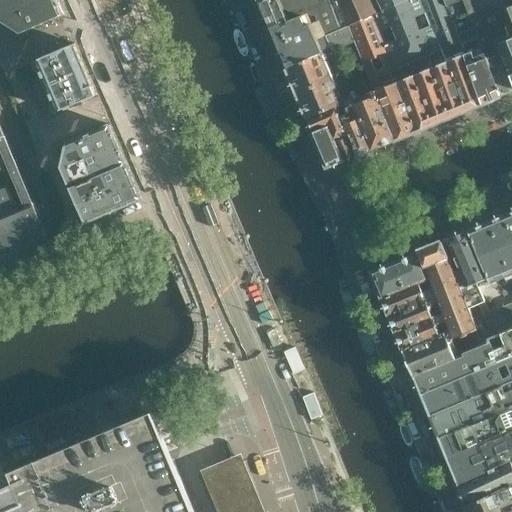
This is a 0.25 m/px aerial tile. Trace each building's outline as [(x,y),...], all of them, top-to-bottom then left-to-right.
[(64,14),(57,0),(46,0),(0,20),(21,33),(64,14)] [(0,0),(0,18),(0,20),(46,0),(0,0)] [(345,29),(333,0),(272,0),(260,5),(278,46),(279,47),(285,62),(286,66),(287,66),(288,69),(324,54),(333,50),(327,36),(345,29)] [(398,79),(373,17),(383,13),(377,0),(333,0),(345,29),(349,27),(355,41),(377,95),(396,139),(419,129),(400,85),(398,79)] [(422,0),(377,0),(383,13),(373,17),(398,79),(414,73),(417,78),(435,123),(452,116),(433,71),(431,67),(447,60),(422,0)] [(485,102),(442,0),(422,0),(447,60),(449,65),(467,109),(485,102)] [(489,60),(485,50),(463,0),(442,0),(485,102),(503,94),(489,60)] [(511,16),(505,0),(463,0),(485,50),(495,45),(502,42),(511,65),(511,16)] [(355,41),(349,27),(345,29),(327,36),(333,50),(355,41)] [(511,90),(511,65),(502,42),(495,45),(499,55),(489,60),(503,94),(511,90)] [(76,44),(35,61),(57,112),(98,95),(76,44)] [(309,120),(339,107),(342,106),(335,89),(338,88),(334,79),(331,80),(324,64),(327,63),(324,54),(288,69),(292,79),(291,79),(295,89),(296,89),(302,104),(301,104),(305,114),(307,114),(309,120)] [(467,109),(449,65),(433,71),(452,116),(467,109)] [(435,123),(417,78),(400,85),(419,129),(435,123)] [(396,139),(377,95),(355,104),(373,148),(396,139)] [(373,148),(355,104),(354,101),(347,104),(351,115),(343,119),(358,155),(373,148)] [(358,155),(343,119),(339,107),(309,120),(314,133),(332,126),(345,160),(358,155)] [(0,168),(16,162),(5,136),(6,136),(0,122),(0,168)] [(63,167),(118,143),(110,125),(68,143),(63,167)] [(332,126),(314,133),(323,154),(322,154),(328,167),(345,160),(332,126)] [(71,186),(126,162),(118,143),(63,167),(71,186)] [(78,204),(134,180),(126,162),(71,186),(78,204)] [(86,222),(142,199),(134,180),(78,204),(86,222)] [(55,254),(34,204),(33,205),(24,182),(19,184),(29,207),(18,212),(8,188),(0,191),(0,212),(2,218),(0,218),(0,274),(3,273),(53,252),(53,254),(55,254)] [(511,273),(511,233),(505,216),(490,222),(511,274),(511,273)] [(511,274),(490,222),(469,231),(489,278),(491,283),(511,274)] [(462,288),(443,242),(418,252),(429,278),(433,288),(436,296),(438,302),(443,313),(445,319),(450,330),(453,338),(455,338),(478,328),(474,319),(469,307),(485,301),(478,283),(489,278),(469,231),(447,240),(467,286),(462,288)] [(429,278),(418,252),(372,272),(382,298),(419,282),(429,278)] [(389,315),(436,296),(433,288),(423,292),(419,282),(382,298),(389,315)] [(433,316),(429,306),(438,302),(436,296),(389,315),(396,332),(433,316)] [(511,327),(511,312),(509,304),(474,319),(478,328),(484,344),(491,341),(489,337),(511,327)] [(441,334),(436,323),(445,319),(443,313),(433,316),(396,332),(404,350),(441,334)] [(422,393),(511,355),(511,327),(489,337),(491,341),(484,344),(464,352),(465,355),(462,356),(415,376),(422,393)] [(462,356),(455,338),(453,338),(450,330),(441,334),(404,350),(415,376),(462,356)] [(430,414),(511,380),(511,355),(422,393),(430,414)] [(440,437),(511,406),(511,380),(430,414),(440,437)] [(500,435),(511,429),(511,406),(440,437),(446,453),(498,431),(500,435)] [(194,511),(169,451),(153,412),(10,471),(14,479),(11,479),(10,479),(8,478),(6,477),(5,475),(3,469),(0,465),(0,464),(0,511),(194,511)] [(509,455),(511,453),(511,429),(500,435),(498,431),(446,453),(459,484),(511,462),(509,455)] [(511,453),(509,455),(511,462),(459,484),(468,504),(511,485),(511,453)] [(265,511),(243,458),(203,475),(218,511),(265,511)] [(511,511),(511,485),(468,504),(470,511),(511,511)]
